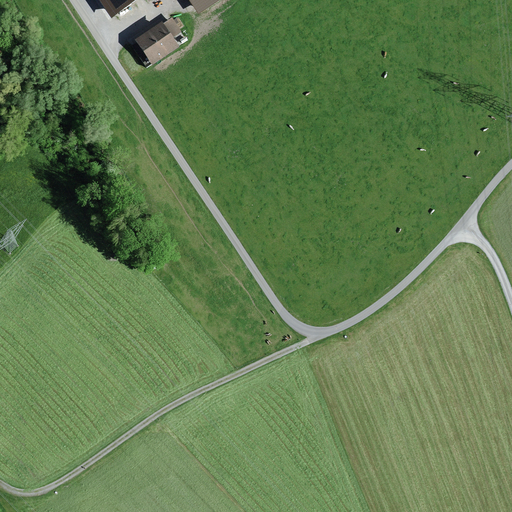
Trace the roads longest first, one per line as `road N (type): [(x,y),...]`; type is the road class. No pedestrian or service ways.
road 1 (track): [(74,0),(303,329),(325,333),(353,324),(398,292),(511,165)]
road 2 (track): [(0,479),(25,493),(51,488),(180,402),(314,333)]
